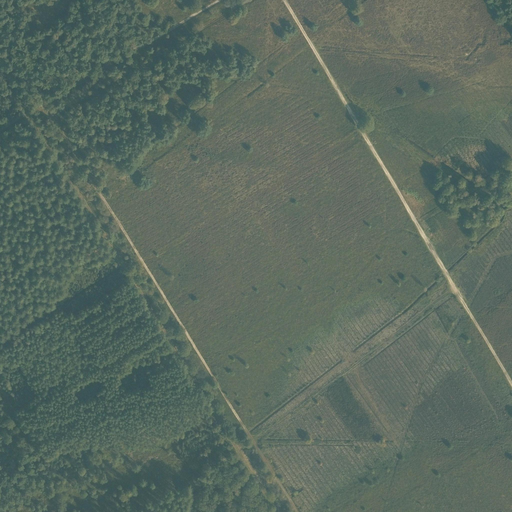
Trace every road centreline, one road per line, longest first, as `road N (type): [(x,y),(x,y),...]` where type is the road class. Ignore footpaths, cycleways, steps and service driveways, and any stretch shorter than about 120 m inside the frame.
road 1 (track): [(253,441),(0,39)]
road 2 (track): [(511,385),(284,0)]
road 3 (track): [(452,287),(253,441),(297,511)]
road 4 (track): [(0,129),(219,0)]
road 5 (track): [(27,112),(124,264)]
